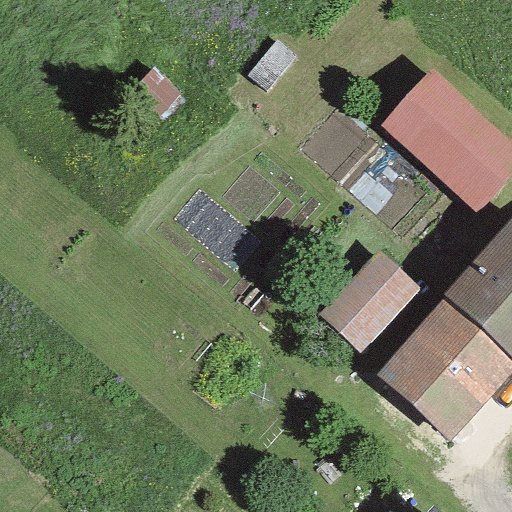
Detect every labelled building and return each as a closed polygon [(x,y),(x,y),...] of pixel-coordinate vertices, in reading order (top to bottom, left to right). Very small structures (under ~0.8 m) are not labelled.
[(386,139),(410,159),(441,129),(507,185),(511,179),(511,158),(432,88),(386,139)] [(475,220),(507,185),(441,129),(410,159),(475,220)] [(511,248),(455,310),(511,364),(511,248)] [(378,260),(324,320),(363,352),(415,293),(378,260)] [(454,439),(511,371),(511,364),(455,310),(405,366),(393,357),(377,374),(454,439)]
